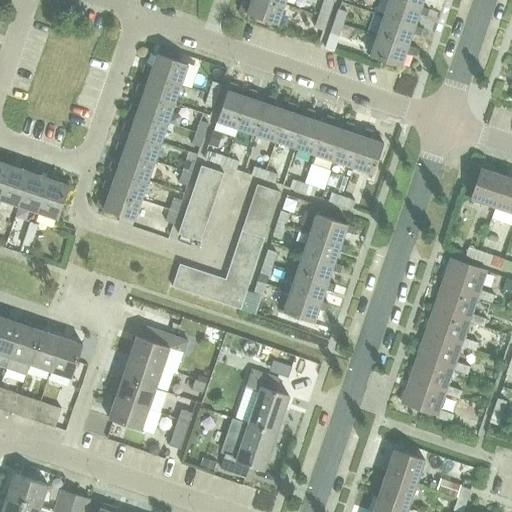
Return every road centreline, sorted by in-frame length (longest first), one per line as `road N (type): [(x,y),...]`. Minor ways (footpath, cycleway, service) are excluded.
road 1 (residential): [(314,511),(445,118)]
road 2 (residential): [(445,118),(146,17)]
road 3 (residential): [(230,511),(1,438)]
road 4 (residential): [(93,170),(146,17)]
road 5 (residential): [(445,118),(485,0)]
